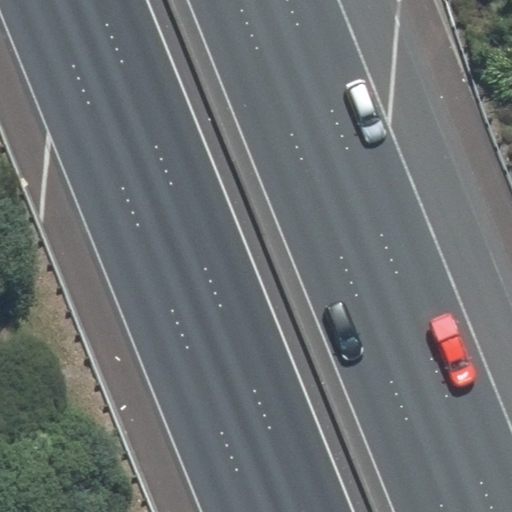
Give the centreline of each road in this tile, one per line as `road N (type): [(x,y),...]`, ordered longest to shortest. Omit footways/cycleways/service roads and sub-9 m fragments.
road 1 (motorway): [(304,511),(97,0)]
road 2 (motorway): [(236,0),(440,511)]
